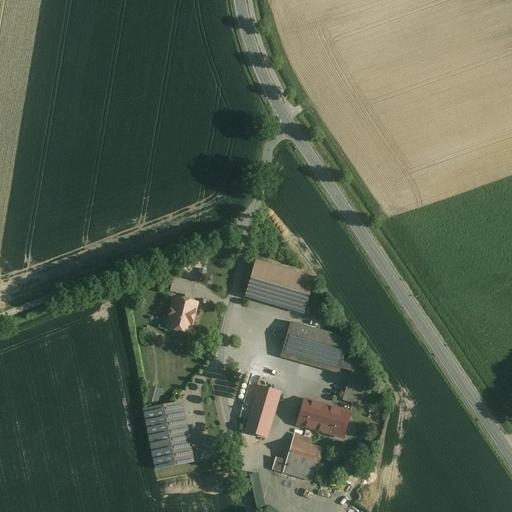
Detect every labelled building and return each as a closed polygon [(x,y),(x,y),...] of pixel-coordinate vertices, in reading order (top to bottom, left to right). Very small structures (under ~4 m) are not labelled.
[(314,279),(256,263),(245,298),(303,314),(314,279)] [(193,283),(173,278),(169,293),(189,297),(193,283)] [(196,304),(174,299),(169,318),(171,320),(169,327),(167,327),(166,328),(189,333),(196,304)] [(247,316),(242,320),(260,341),(265,337),(247,316)] [(281,351),(339,368),(340,369),(342,359),(348,340),(291,323),(281,351)] [(371,367),(342,359),(340,369),(339,368),(339,369),(351,373),(342,401),(359,407),(371,367)] [(237,370),(232,376),(236,380),(241,374),(237,370)] [(162,404),(164,386),(152,385),(150,402),(162,404)] [(279,394),(257,388),(243,432),(266,439),(279,394)] [(297,425),(315,430),(325,433),(342,438),(349,414),(304,401),(297,425)] [(176,407),(147,412),(158,472),(188,466),(176,407)] [(311,482),(325,433),(315,430),(310,446),(292,441),(291,444),(289,443),(283,461),(276,459),(272,470),(311,482)] [(358,468),(348,481),(355,486),(365,473),(358,468)] [(259,507),(269,505),(264,472),(254,473),(259,507)]
